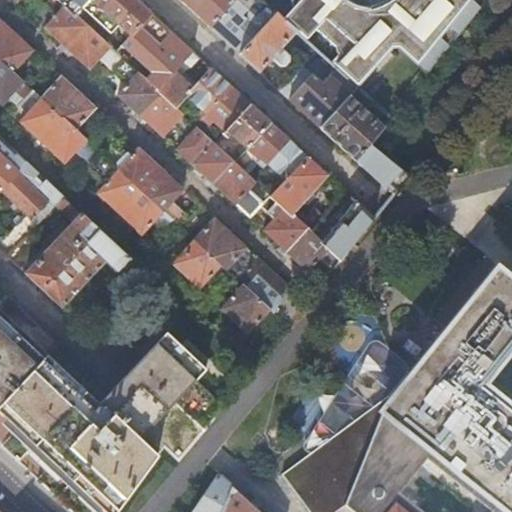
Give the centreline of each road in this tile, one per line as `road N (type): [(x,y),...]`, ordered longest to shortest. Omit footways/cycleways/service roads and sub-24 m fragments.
road 1 (residential): [(372,195),(158,0)]
road 2 (residential): [(107,369),(0,268)]
